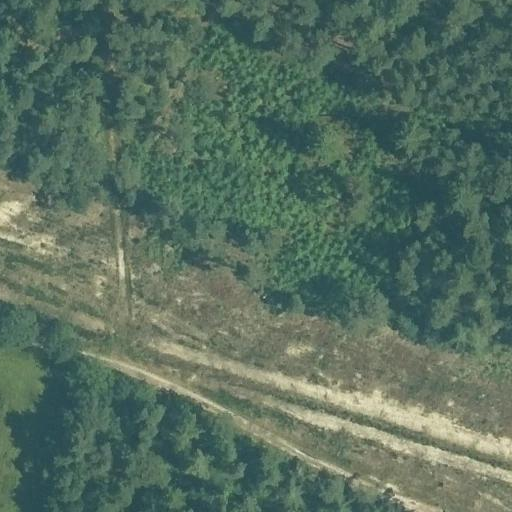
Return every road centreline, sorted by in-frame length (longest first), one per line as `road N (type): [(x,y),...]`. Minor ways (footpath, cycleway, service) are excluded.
road 1 (track): [(430,511),(143,372),(0,324)]
road 2 (track): [(120,363),(126,317),(107,0)]
